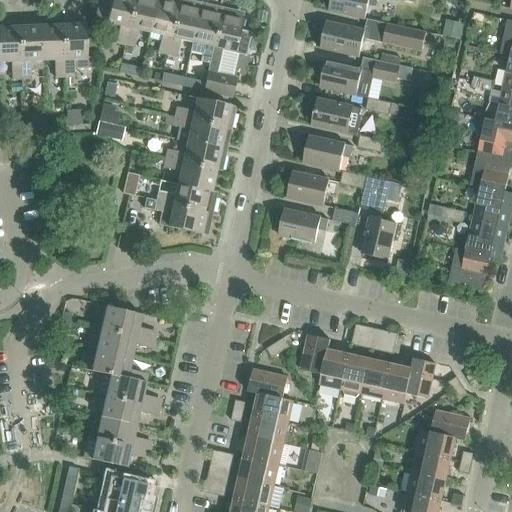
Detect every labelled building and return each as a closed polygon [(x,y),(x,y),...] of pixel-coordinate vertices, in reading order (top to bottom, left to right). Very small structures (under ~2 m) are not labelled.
[(98,0),(94,20),(106,23),(108,23),(118,30),(115,43),(124,45),(134,0),(98,0)] [(138,30),(150,33),(156,0),(134,0),(124,45),(134,47),(138,30)] [(157,53),(167,55),(179,0),(162,0),(163,1),(160,0),(156,0),(150,33),(161,36),(157,53)] [(187,0),(179,0),(167,55),(176,57),(180,40),(192,43),(199,9),(194,8),(195,2),(187,0)] [(329,11),(365,19),(369,0),(325,0),(324,7),(330,8),(329,11)] [(200,62),(209,64),(222,8),(207,4),(205,10),(199,9),(192,43),(204,45),(200,62)] [(222,8),(209,64),(203,91),(232,98),(236,78),(217,74),(222,49),(235,52),(242,53),(245,51),(246,48),(248,40),(250,40),(250,39),(238,37),(242,19),(236,17),(237,11),(222,8)] [(500,55),(510,57),(510,56),(511,56),(511,21),(508,21),(500,55)] [(327,23),(321,49),(359,57),(365,32),(327,23)] [(85,24),(62,25),(64,78),(74,77),(73,60),(86,59),(85,24)] [(387,24),(383,44),(422,53),(427,33),(387,24)] [(62,25),(40,26),(42,61),(54,60),(55,78),(64,78),(62,25)] [(19,27),(21,79),(31,79),(30,61),(42,61),(40,26),(19,27)] [(21,79),(19,27),(0,28),(0,62),(11,62),(11,80),(21,79)] [(510,57),(503,89),(511,91),(511,56),(510,56),(510,57)] [(362,70),(360,82),(372,85),(373,79),(396,84),(400,66),(364,58),(361,70),(362,70)] [(357,96),(360,82),(362,70),(361,70),(326,62),(320,88),(357,96)] [(163,71),(161,82),(170,84),(172,74),(163,71)] [(185,73),(182,87),(195,90),(198,76),(185,73)] [(471,87),(481,90),(484,79),(474,77),(471,87)] [(484,79),(481,90),(492,92),(494,82),(484,79)] [(511,91),(503,89),(496,121),(496,122),(511,125),(511,91)] [(177,107),(174,117),(225,128),(225,129),(231,130),(234,114),(228,113),(230,106),(197,99),(194,111),(177,107)] [(366,110),(389,116),(392,104),(368,99),(366,110)] [(312,125),(348,133),(358,136),(362,118),(360,117),(362,109),(318,100),(317,104),(311,102),(307,120),(313,121),(312,125)] [(220,149),(222,144),(227,145),(231,130),(225,129),(225,128),(174,117),(172,126),(180,128),(177,140),(220,149)] [(486,119),(478,152),(511,160),(511,125),(496,122),(496,121),(486,119)] [(450,134),(447,145),(459,148),(462,137),(450,134)] [(357,148),(381,153),(384,141),(360,136),(357,148)] [(304,163),(340,171),(346,145),(309,137),(304,163)] [(167,150),(165,159),(216,171),(221,172),(225,156),(219,155),(220,149),(177,140),(174,152),(167,150)] [(470,186),(480,188),(481,187),(505,193),(506,192),(511,163),(511,160),(478,152),(470,186)] [(180,172),(177,184),(211,192),(216,171),(165,159),(163,169),(180,172)] [(340,185),(364,190),(367,177),(343,172),(340,185)] [(287,199),(324,207),(329,181),(293,173),(287,199)] [(367,177),(364,190),(360,208),(372,210),(370,218),(382,221),(391,182),(367,177)] [(158,192),(156,201),(212,214),(217,193),(211,192),(177,184),(175,196),(158,192)] [(124,185),(122,194),(128,195),(134,197),(136,188),(124,185)] [(480,188),(473,220),(508,228),(511,210),(511,193),(506,192),(505,193),(481,187),(480,188)] [(212,214),(156,201),(153,211),(171,214),(168,227),(207,236),(212,214)] [(442,219),(452,221),(454,210),(444,208),(442,219)] [(333,221),(356,226),(359,215),(335,209),(333,221)] [(279,236),(312,244),(318,219),(285,210),(279,236)] [(454,210),(452,221),(462,223),(464,213),(454,210)] [(362,255),(388,260),(396,224),(382,221),(370,218),(362,255)] [(473,220),(466,252),(466,253),(491,259),(490,259),(501,261),(508,228),(473,220)] [(466,253),(466,252),(456,250),(448,284),(483,292),(490,259),(491,259),(466,253)] [(93,327),(155,341),(156,334),(155,331),(138,328),(141,315),(98,305),(93,327)] [(354,335),(364,337),(366,327),(356,325),(354,335)] [(88,348),(96,350),(131,358),(134,345),(151,349),(153,347),(155,341),(93,327),(88,348)] [(385,342),(396,345),(398,334),(388,332),(385,342)] [(364,337),(354,335),(351,345),(362,348),(364,337)] [(301,370),(322,375),(328,350),(329,351),(331,341),(308,336),(301,370)] [(275,344),(281,353),(290,348),(284,338),(275,344)] [(396,345),(385,342),(383,352),(393,355),(396,345)] [(281,353),(275,344),(266,350),(272,359),(281,353)] [(110,375),(145,383),(147,377),(145,374),(128,370),(131,358),(96,350),(91,372),(102,374),(110,376),(110,375)] [(341,390),(349,355),(329,351),(328,350),(322,375),(319,385),(341,390)] [(362,395),(370,360),(349,355),(341,390),(362,395)] [(414,359),(411,369),(412,370),(406,394),(407,395),(428,399),(436,364),(414,359)] [(362,395),(383,400),(391,365),(370,360),(362,395)] [(391,365),(383,400),(405,405),(407,395),(406,394),(412,370),(411,369),(391,365)] [(288,378),(253,370),(248,393),(283,399),(288,378)] [(467,378),(475,390),(486,383),(478,371),(467,378)] [(110,376),(102,374),(98,394),(105,396),(159,408),(161,402),(159,399),(142,395),(145,383),(110,375),(110,376)] [(448,383),(453,392),(462,386),(457,378),(448,383)] [(462,386),(453,392),(459,401),(468,395),(462,386)] [(293,401),(258,395),(254,415),(289,423),(293,401)] [(101,417),(136,425),(138,413),(155,417),(158,415),(159,408),(105,396),(101,417)] [(233,410),(244,413),(246,403),(236,400),(233,410)] [(244,413),(233,410),(231,420),(241,423),(244,413)] [(436,412),(431,433),(456,439),(456,440),(466,442),(471,419),(436,412)] [(289,423),(254,415),(249,436),(284,444),(289,423)] [(96,438),(150,450),(151,444),(149,441),(133,437),(136,425),(101,417),(96,438)] [(421,430),(416,452),(451,460),(456,440),(456,439),(431,433),(421,430)] [(249,436),(244,457),(279,465),(284,444),(249,436)] [(150,450),(96,438),(91,460),(126,468),(129,455),(145,459),(148,457),(150,450)] [(212,461),(222,463),(224,453),(214,451),(212,461)] [(416,452),(411,473),(446,481),(451,460),(416,452)] [(461,462),(471,465),(474,454),(463,452),(461,462)] [(224,453),(222,463),(232,465),(234,455),(224,453)] [(244,457),(239,478),(274,486),(279,465),(244,457)] [(459,472),(469,475),(471,465),(461,462),(459,472)] [(70,468),(68,479),(76,481),(78,470),(70,468)] [(411,473),(407,494),(441,502),(446,481),(411,473)] [(139,511),(146,485),(109,476),(100,511),(139,511)] [(239,478),(235,500),(269,507),(274,486),(239,478)] [(65,490),(73,492),(76,481),(68,479),(65,490)] [(204,493),(214,495),(217,485),(207,482),(204,493)] [(217,485),(214,495),(225,497),(227,487),(217,485)] [(65,490),(63,500),(71,502),(73,492),(65,490)] [(439,511),(441,502),(407,494),(402,511),(439,511)] [(452,504),(462,507),(464,496),(454,494),(452,504)] [(68,511),(71,502),(63,500),(60,511),(68,511)] [(235,500),(231,511),(268,511),(269,507),(235,500)]
